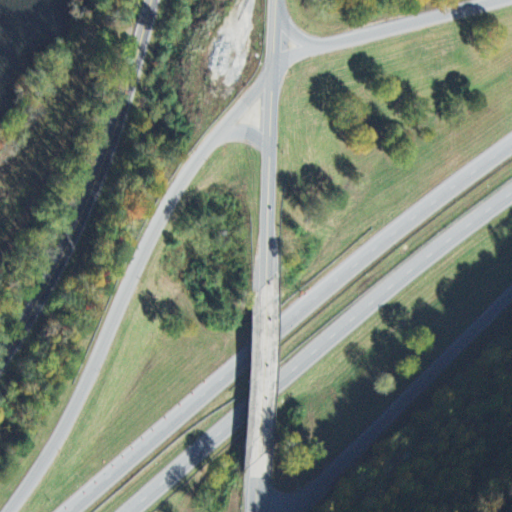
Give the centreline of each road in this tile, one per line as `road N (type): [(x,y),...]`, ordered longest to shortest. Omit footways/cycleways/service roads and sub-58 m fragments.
road 1 (motorway): [(511,142),(371,250),(67,511)]
road 2 (motorway): [(273,69),(169,198),(58,439),(9,511)]
road 3 (motorway): [(128,511),(511,190)]
road 4 (tertiary): [(0,360),(66,249),(105,159),(151,0)]
road 5 (motorway): [(293,511),(511,296)]
road 6 (tertiary): [(264,284),(276,0)]
road 7 (motorway): [(496,0),(274,60)]
road 8 (tertiary): [(259,456),(264,284)]
